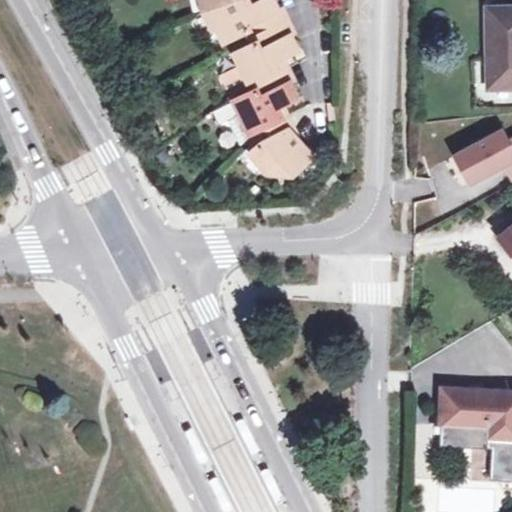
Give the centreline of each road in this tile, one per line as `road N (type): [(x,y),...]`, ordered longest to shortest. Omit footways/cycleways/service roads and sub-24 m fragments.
road 1 (secondary): [(308,511),(222,344),(160,248)]
road 2 (unclassified): [(370,221),(375,511)]
road 3 (secondary): [(160,248),(15,0)]
road 4 (secondary): [(84,255),(211,511)]
road 5 (tertiary): [(370,221),(380,0)]
road 6 (tertiary): [(160,248),(334,236),(370,221)]
road 7 (secondary): [(0,80),(84,255)]
